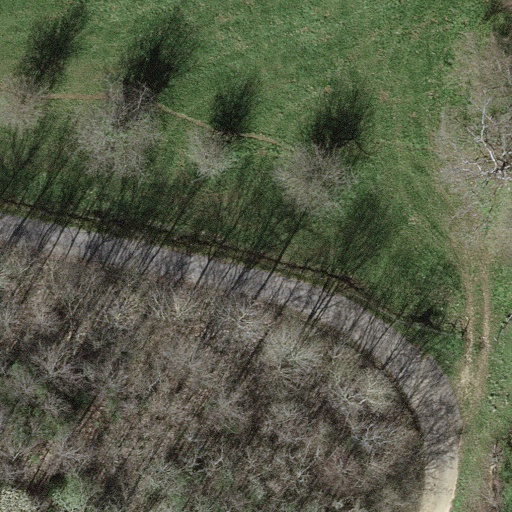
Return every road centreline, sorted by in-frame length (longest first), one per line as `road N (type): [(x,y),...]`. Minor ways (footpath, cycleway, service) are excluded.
road 1 (track): [(0,236),(301,305),(376,340),(419,393),(434,468),(429,511)]
road 2 (track): [(427,431),(511,333)]
